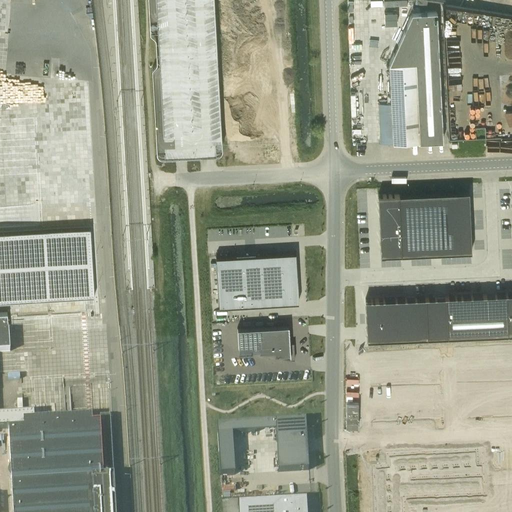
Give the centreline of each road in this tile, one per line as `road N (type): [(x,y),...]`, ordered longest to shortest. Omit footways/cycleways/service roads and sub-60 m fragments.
road 1 (unclassified): [(335,171),(337,511)]
road 2 (unclassified): [(511,163),(335,171)]
road 3 (unclassified): [(335,171),(329,0)]
road 4 (unclassified): [(335,171),(183,179)]
